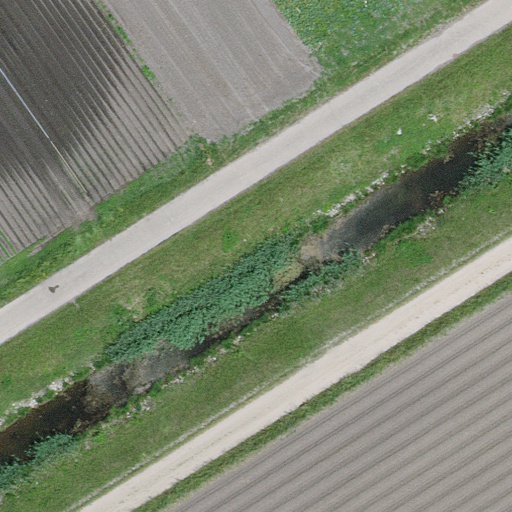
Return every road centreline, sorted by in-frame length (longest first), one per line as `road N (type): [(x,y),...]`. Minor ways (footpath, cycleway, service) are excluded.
road 1 (track): [(511,12),(0,335)]
road 2 (track): [(87,511),(511,223)]
